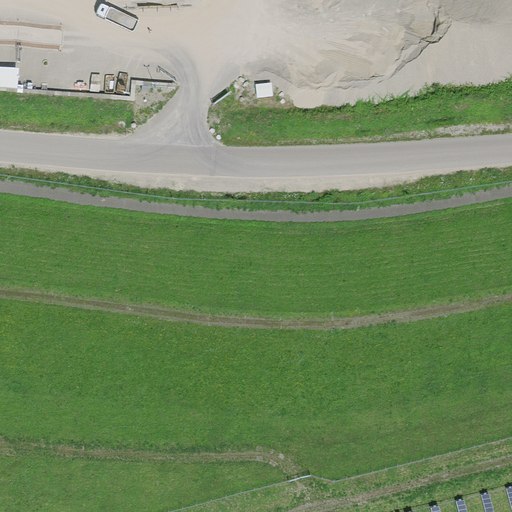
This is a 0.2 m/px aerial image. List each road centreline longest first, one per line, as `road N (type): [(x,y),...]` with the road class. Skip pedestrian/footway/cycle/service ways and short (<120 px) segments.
road 1 (track): [(0,291),(263,323),(362,321),(511,296)]
road 2 (unclassified): [(511,151),(176,161),(0,146)]
road 3 (track): [(0,444),(266,456),(301,479),(314,511)]
road 4 (track): [(320,511),(511,462)]
